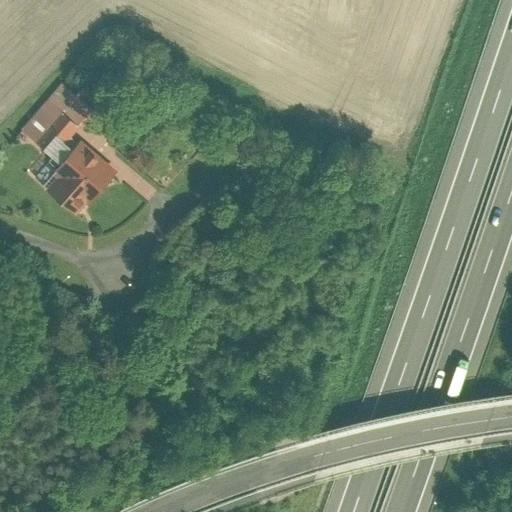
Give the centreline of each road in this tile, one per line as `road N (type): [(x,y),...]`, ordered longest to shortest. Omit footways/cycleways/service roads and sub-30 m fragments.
road 1 (motorway): [(511,61),(353,511)]
road 2 (tertiary): [(160,511),(327,452),(511,414)]
road 3 (motorway): [(401,511),(511,194)]
